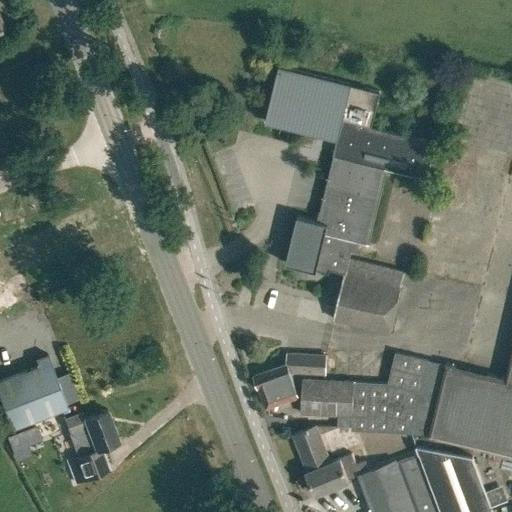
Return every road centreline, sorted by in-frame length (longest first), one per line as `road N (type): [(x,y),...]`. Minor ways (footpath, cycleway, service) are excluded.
road 1 (tertiary): [(262,511),(112,141)]
road 2 (tertiary): [(112,141),(59,0)]
road 3 (unclassified): [(0,185),(112,141)]
